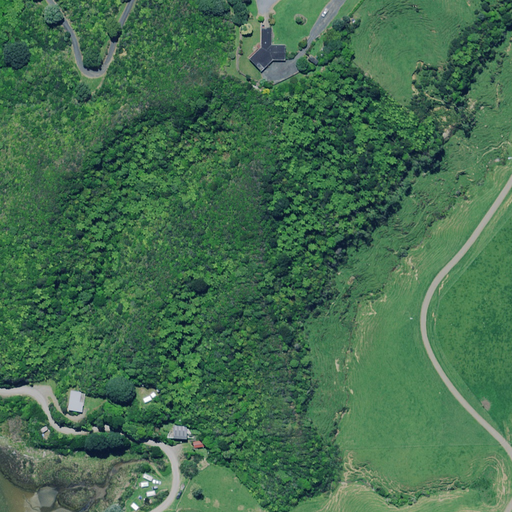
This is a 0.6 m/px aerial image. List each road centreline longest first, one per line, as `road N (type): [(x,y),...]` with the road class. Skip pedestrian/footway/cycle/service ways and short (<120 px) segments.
road 1 (track): [(511,169),(435,278),(419,315),(455,390),(511,458)]
road 2 (unclassified): [(0,392),(36,394),(64,430),(109,427),(160,443),(177,480),(155,511)]
